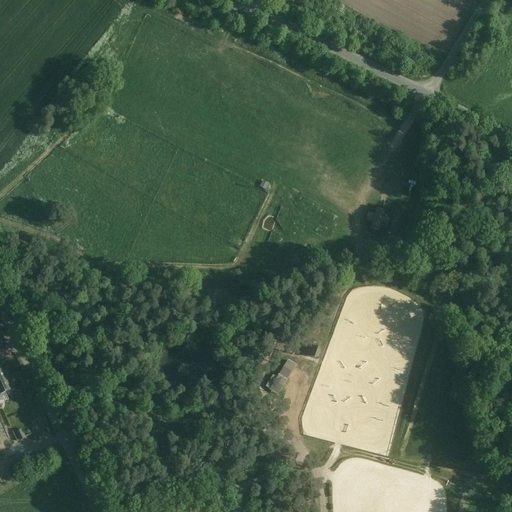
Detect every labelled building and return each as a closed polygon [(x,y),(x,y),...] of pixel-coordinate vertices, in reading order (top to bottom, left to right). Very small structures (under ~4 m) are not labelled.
[(369,221),(374,222),(372,229),(379,231),(381,225),(387,227),(390,220),(383,218),(385,212),(379,210),(377,216),(371,214),(369,221)] [(314,348),(301,344),(298,354),(310,358),(314,348)] [(288,361),(270,390),(277,395),(295,366),(288,361)] [(0,395),(13,390),(9,380),(11,378),(7,369),(0,371),(0,395)] [(0,449),(13,443),(3,421),(0,422),(0,449)]
